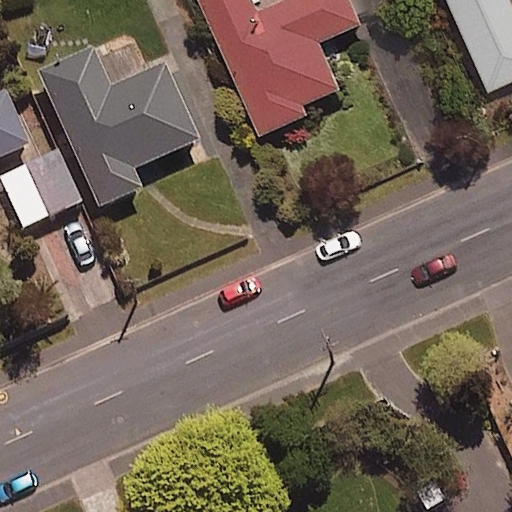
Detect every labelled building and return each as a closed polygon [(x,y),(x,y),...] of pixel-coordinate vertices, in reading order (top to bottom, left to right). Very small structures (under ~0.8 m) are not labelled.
[(369,30),(356,0),(312,0),(267,20),(258,0),(205,0),(270,144),(319,123),(314,112),(349,97),(328,49),(369,30)] [(511,0),(449,0),(490,91),(511,81),(511,0)] [(205,151),(169,73),(115,97),(97,58),(41,83),(104,219),(148,199),(140,181),(205,151)] [(0,170),(35,155),(11,101),(0,106),(0,221),(4,219),(0,210),(0,170)] [(60,157),(3,181),(24,231),(81,207),(60,157)]
